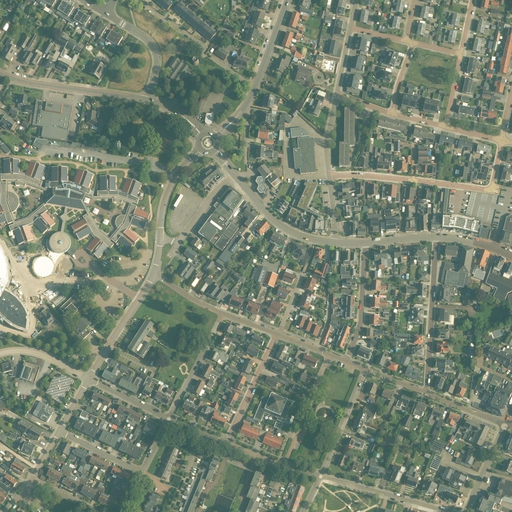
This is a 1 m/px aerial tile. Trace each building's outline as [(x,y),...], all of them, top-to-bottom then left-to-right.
[(49,0),(46,5),(51,8),(49,10),(49,11),(48,13),(49,14),(48,15),(50,16),(51,15),(52,13),(53,13),(56,7),(53,5),(56,0),(49,0)] [(172,4),(166,0),(165,0),(160,6),(166,12),(172,4)] [(309,6),(309,3),(310,0),(299,0),(298,6),(300,6),(299,8),(300,8),(299,12),(307,15),(309,16),(312,17),(313,12),(306,9),(306,10),(304,9),(306,5),(309,6)] [(400,14),(403,2),(395,0),(392,12),(400,14)] [(462,9),(463,2),(452,0),(450,0),(449,6),(462,9)] [(53,13),(52,14),(53,15),(54,13),(56,15),(61,18),(68,5),(63,1),(59,8),(56,7),(53,13)] [(337,8),(344,9),(346,2),(339,1),(337,8)] [(488,3),(482,1),(480,9),(487,10),(488,3)] [(253,4),(251,9),(258,11),(259,9),(266,11),(269,6),(259,2),(258,6),(253,4)] [(180,16),(186,9),(180,3),(174,10),(180,16)] [(74,8),(68,5),(61,18),(65,20),(68,22),(66,24),(67,25),(72,16),(70,15),(74,8)] [(431,14),(432,8),(419,5),(418,12),(431,14)] [(251,9),(249,8),(248,11),(250,12),(255,14),(253,19),(262,22),(265,16),(257,14),(258,11),(251,9)] [(344,9),(337,8),(336,15),(343,16),(344,9)] [(192,14),(186,9),(180,16),(186,21),(192,14)] [(500,11),(491,9),(490,14),(495,14),(494,18),(502,19),(503,16),(499,15),(500,11)] [(72,16),(69,22),(70,23),(72,24),(73,23),(73,24),(76,23),(79,24),(85,15),(79,11),(78,14),(75,18),(72,16)] [(430,21),(431,14),(418,12),(417,18),(430,21)] [(291,20),(297,23),(300,16),(293,13),(291,20)] [(198,19),(192,14),(186,21),(191,26),(198,19)] [(450,14),(449,26),(457,27),(458,15),(450,14)] [(77,27),(82,30),(85,32),(89,26),(86,25),(89,20),(90,18),(85,15),(79,24),(77,27)] [(253,19),(250,18),(248,22),(243,20),(241,24),(245,25),(252,28),(253,25),(260,28),(262,22),(253,19)] [(0,29),(6,32),(12,22),(6,19),(0,29)] [(198,19),(191,26),(197,31),(204,24),(198,19)] [(389,20),(383,19),(380,31),(386,33),(389,20)] [(297,23),(291,20),(288,27),(295,30),(297,23)] [(396,21),(389,20),(386,33),(393,34),(396,21)] [(89,26),(85,32),(89,34),(90,35),(92,33),(95,34),(101,25),(95,21),(94,23),(91,28),(89,26)] [(334,28),(341,30),(342,23),(336,21),(334,28)] [(402,23),(396,21),(393,34),(400,35),(402,23)] [(204,24),(197,31),(203,36),(209,29),(204,24)] [(498,24),(496,34),(499,35),(501,28),(503,29),(503,28),(508,30),(509,26),(498,24)] [(101,25),(95,34),(100,37),(98,40),(101,41),(102,42),(105,36),(102,35),(105,31),(106,28),(101,25)] [(252,28),(245,25),(244,29),(249,31),(247,35),(247,36),(256,39),(258,40),(258,39),(259,35),(258,34),(259,33),(251,30),(252,28)] [(484,29),(477,27),(476,33),(483,34),(483,35),(487,36),(488,32),(484,31),(484,29)] [(341,30),(334,28),(333,36),(340,37),(341,30)] [(209,29),(203,36),(209,41),(215,34),(209,29)] [(429,30),(423,29),(420,41),(426,43),(429,30)] [(436,31),(429,30),(426,43),(433,44),(436,31)] [(105,36),(102,42),(105,44),(107,41),(111,44),(117,35),(111,31),(110,34),(107,38),(105,36)] [(442,33),(436,31),(433,44),(440,45),(442,33)] [(284,40),(291,42),(293,35),(286,33),(284,40)] [(449,34),(442,33),(440,45),(446,47),(449,34)] [(242,36),(243,37),(242,40),(245,42),(254,45),(256,39),(247,36),(247,35),(244,34),(244,35),(243,35),(242,36)] [(26,46),(30,49),(37,37),(33,35),(26,46)] [(117,35),(111,44),(116,47),(114,50),(118,52),(121,46),(119,44),(123,38),(120,36),(119,37),(117,35)] [(338,43),(331,41),(332,38),(320,36),(320,40),(328,41),(327,45),(330,46),(330,48),(337,50),(338,43)] [(354,45),(366,47),(367,42),(372,43),(373,38),(364,36),(363,40),(356,39),(355,40),(354,45)] [(505,44),(511,45),(511,37),(505,36),(504,38),(503,43),(505,44)] [(25,37),(19,46),(24,49),(29,40),(25,37)] [(5,46),(7,47),(1,57),(5,60),(12,48),(10,46),(14,41),(9,38),(5,46)] [(65,48),(65,47),(67,43),(61,39),(58,45),(65,48)] [(228,46),(218,39),(212,48),(216,50),(213,54),(224,61),(230,52),(233,53),(236,49),(229,44),(228,46)] [(43,53),(46,55),(54,42),(51,40),(49,43),(43,53)] [(291,42),(284,40),(281,47),(288,49),(291,42)] [(502,49),(501,51),(507,52),(511,53),(511,45),(505,44),(503,43),(502,49)] [(365,53),(366,47),(354,45),(353,49),(353,51),(360,52),(359,55),(366,56),(367,53),(365,53)] [(480,47),(473,46),(472,51),(479,52),(479,53),(483,54),(484,51),(480,50),(480,47)] [(12,48),(5,60),(9,62),(9,61),(10,61),(13,58),(12,57),(16,50),(12,48)] [(330,48),(329,51),(327,50),(326,55),(328,55),(335,57),(337,50),(330,48)] [(62,71),(67,60),(63,58),(68,51),(64,49),(57,61),(60,62),(57,68),(62,71)] [(386,58),(397,62),(398,59),(397,58),(398,56),(392,54),(393,51),(387,49),(385,53),(388,53),(386,58)] [(303,53),(296,51),(294,57),(301,60),(303,53)] [(507,52),(501,51),(501,53),(503,54),(502,59),(506,60),(509,60),(511,53),(507,52)] [(33,53),(31,55),(26,52),(21,61),(28,66),(30,63),(29,63),(33,56),(35,54),(33,53)] [(46,60),(43,66),(48,69),(53,62),(55,63),(60,54),(56,52),(53,58),(48,56),(46,60)] [(238,52),(235,60),(248,65),(250,60),(243,58),(245,54),(238,52)] [(42,58),(35,54),(33,56),(29,63),(30,63),(36,67),(42,58)] [(71,62),(67,60),(62,71),(66,73),(70,68),(72,69),(79,57),(75,55),(71,62)] [(281,61),(277,59),(274,70),(282,73),(285,65),(288,66),(290,59),(283,56),(281,61)] [(351,59),(350,63),(362,66),(363,61),(365,61),(366,58),(359,56),(359,59),(352,58),(351,60),(351,59)] [(175,57),(169,66),(167,69),(171,72),(168,77),(177,84),(186,71),(189,72),(189,71),(190,71),(191,69),(184,64),(186,61),(181,58),(179,61),(175,57)] [(395,66),(397,62),(386,58),(385,58),(383,63),(382,62),(380,66),(387,68),(388,66),(394,68),(395,66)] [(469,59),(468,66),(475,68),(476,60),(469,59)] [(502,59),(501,64),(499,64),(498,66),(507,68),(509,60),(506,60),(502,59)] [(248,65),(235,60),(233,66),(237,67),(236,68),(239,68),(246,70),(248,65)] [(334,62),(326,60),(324,70),(332,72),(334,62)] [(92,70),(89,74),(94,76),(99,79),(105,68),(107,65),(103,62),(100,66),(97,64),(93,61),(91,65),(94,67),(92,70)] [(362,67),(362,66),(350,63),(349,68),(350,68),(349,70),(356,71),(356,74),(362,75),(363,72),(360,71),(361,66),(362,67)] [(466,73),(473,75),(475,68),(468,66),(466,73)] [(498,66),(496,73),(506,75),(507,68),(498,66)] [(299,82),(299,83),(303,84),(304,81),(308,82),(311,75),(304,73),(305,69),(298,67),(296,71),(298,72),(295,82),(296,82),(297,81),(299,82)] [(392,79),(392,75),(384,73),(385,70),(379,68),(378,72),(383,74),(381,78),(390,81),(391,80),(392,79)] [(347,79),(346,83),(358,85),(358,84),(359,80),(361,80),(362,76),(355,75),(355,78),(348,76),(347,79)] [(498,78),(497,84),(494,83),(494,85),(503,87),(505,79),(498,78)] [(463,86),(470,88),(472,81),(465,79),(463,86)] [(357,90),(358,85),(346,83),(345,86),(346,86),(345,89),(352,90),(352,94),(358,95),(359,90),(357,90)] [(503,87),(494,85),(494,87),(496,88),(495,93),(502,95),(503,87)] [(470,88),(463,86),(462,94),(469,95),(470,88)] [(489,96),(490,96),(491,93),(491,92),(486,91),(486,88),(483,87),(482,94),(487,95),(489,96)] [(385,102),(386,99),(387,99),(388,95),(387,95),(387,94),(380,92),(380,90),(374,88),(373,95),(375,95),(374,99),(385,102)] [(410,97),(411,97),(411,94),(408,93),(407,96),(404,95),(401,106),(401,107),(405,108),(406,107),(408,108),(410,97)] [(315,101),(314,101),(312,100),(309,106),(310,106),(309,109),(311,110),(309,113),(317,116),(322,104),(324,98),(317,95),(315,101)] [(25,113),(33,114),(34,107),(26,106),(28,97),(24,96),(24,97),(21,96),(20,100),(19,100),(18,104),(19,104),(19,108),(22,109),(22,107),(26,107),(25,113)] [(416,98),(411,97),(410,97),(408,108),(410,108),(410,109),(414,110),(414,109),(416,103),(419,103),(421,96),(417,96),(416,98)] [(491,97),(487,119),(495,121),(496,114),(490,113),(491,110),(493,111),(495,97),(491,97)] [(428,112),(431,101),(426,100),(426,99),(422,98),(421,104),(424,105),(423,111),(423,112),(427,113),(427,112),(428,112)] [(38,135),(41,136),(41,137),(67,141),(72,107),(47,103),(36,101),(33,126),(43,127),(42,130),(39,130),(38,135)] [(272,110),(273,105),(277,106),(278,103),(263,101),(262,108),(272,110)] [(438,103),(431,101),(428,112),(430,113),(433,114),(433,113),(436,114),(437,108),(441,109),(442,103),(438,102),(438,103)] [(10,113),(16,116),(19,111),(12,107),(10,113)] [(465,115),(466,108),(459,107),(458,114),(465,115)] [(474,109),(466,108),(465,115),(472,117),(474,109)] [(481,108),(481,111),(479,118),(487,119),(489,110),(487,110),(487,109),(481,108)] [(340,163),(339,163),(339,167),(347,168),(347,167),(349,167),(350,147),(354,147),(355,110),(353,110),(353,109),(344,109),(345,109),(345,112),(344,112),(344,116),(345,116),(345,119),(344,119),(344,123),(345,123),(345,126),(344,126),(344,130),(345,130),(345,133),(344,133),(344,137),(345,137),(344,140),(343,140),(343,144),(339,143),(339,147),(340,147),(340,149),(339,149),(339,154),(340,154),(340,156),(339,156),(339,161),(340,161),(340,163)] [(101,133),(103,128),(105,123),(95,119),(96,113),(89,112),(87,123),(98,128),(97,132),(101,133)] [(260,115),(260,119),(271,121),(271,117),(270,117),(271,114),(262,112),(262,115),(260,115)] [(280,118),(279,122),(284,123),(284,120),(286,121),(288,123),(291,119),(289,117),(285,113),(285,114),(284,118),(282,118),(280,118)] [(211,114),(206,114),(205,122),(205,123),(206,124),(207,125),(209,125),(210,124),(211,124),(211,123),(211,122),(214,122),(214,117),(211,116),(211,114)] [(19,127),(15,124),(16,123),(6,116),(3,120),(16,130),(19,127)] [(379,118),(378,122),(377,127),(381,127),(381,129),(387,130),(387,129),(393,130),(394,131),(394,132),(400,134),(401,132),(404,133),(403,134),(406,135),(407,129),(405,129),(406,125),(379,118)] [(271,121),(260,119),(259,123),(260,123),(260,126),(269,127),(269,124),(270,124),(271,121)] [(16,130),(3,120),(0,124),(2,125),(2,127),(7,131),(8,129),(10,131),(11,130),(14,133),(16,130)] [(279,122),(278,125),(278,128),(276,128),(276,130),(281,131),(284,131),(284,123),(279,122)] [(316,174),(312,138),(306,139),(306,137),(308,137),(308,132),(303,133),(303,129),(290,130),(291,139),(297,138),(297,140),(296,140),(297,150),(293,150),(295,170),(299,170),(300,175),(316,174)] [(419,140),(421,130),(414,129),(414,133),(412,132),(410,138),(419,140)] [(268,136),(268,131),(259,130),(259,135),(258,136),(257,138),(258,138),(258,139),(267,140),(271,140),(272,136),(268,136)] [(421,130),(419,140),(425,142),(427,135),(428,132),(421,130)] [(393,140),(374,135),(373,138),(388,142),(388,152),(393,152),(393,146),(393,140)] [(427,135),(425,142),(424,147),(428,148),(429,145),(433,146),(435,136),(427,135)] [(38,140),(35,141),(33,146),(40,150),(42,146),(46,145),(71,149),(71,148),(88,150),(100,152),(100,148),(72,143),(72,145),(38,140)] [(274,142),(264,141),(264,145),(265,145),(265,148),(272,149),(272,146),(273,146),(274,142)] [(418,151),(418,156),(427,157),(427,156),(427,152),(429,152),(429,149),(422,147),(422,151),(418,151)] [(431,156),(427,156),(427,157),(418,156),(418,162),(421,162),(421,165),(433,165),(433,162),(427,162),(427,160),(431,160),(431,156)] [(404,157),(404,162),(397,162),(397,172),(406,172),(406,165),(410,165),(410,157),(404,157)] [(46,246),(47,248),(48,251),(49,253),(52,250),(53,252),(55,253),(57,253),(59,254),(61,254),(64,253),(66,251),(68,254),(69,252),(70,250),(71,248),(69,247),(69,245),(69,242),(68,239),(67,237),(65,235),(62,234),(64,222),(68,219),(66,215),(67,208),(85,211),(86,212),(87,214),(82,217),(84,219),(71,227),(71,226),(71,227),(74,232),(73,232),(75,236),(76,235),(79,240),(91,233),(92,233),(93,235),(95,237),(96,238),(86,249),(90,253),(90,254),(93,256),(93,255),(98,259),(107,247),(108,248),(110,249),(111,247),(113,245),(109,241),(111,240),(113,242),(115,243),(117,241),(128,250),(128,251),(132,246),(133,247),(135,244),(135,243),(138,239),(127,229),(129,227),(130,224),(144,229),(146,224),(147,224),(148,220),(147,220),(149,214),(135,210),(135,209),(136,207),(132,205),(131,205),(132,203),(137,204),(139,199),(136,198),(141,184),(136,182),(136,181),(132,180),(132,181),(126,179),(127,179),(122,193),(121,193),(118,192),(116,192),(115,192),(115,177),(116,177),(115,177),(109,177),(109,176),(106,176),(106,177),(100,177),(100,192),(97,192),(97,197),(93,197),(89,196),(89,195),(90,190),(88,190),(88,189),(93,176),(87,174),(88,172),(84,171),(84,172),(78,170),(78,171),(73,184),(70,183),(67,183),(67,169),(67,168),(61,168),(61,167),(57,167),(57,168),(51,168),(51,169),(52,169),(52,183),(51,183),(49,183),(49,188),(49,189),(44,189),(40,187),(42,182),(40,181),(39,181),(44,167),(45,167),(39,165),(40,164),(36,163),(36,164),(30,162),(25,176),(22,175),(19,175),(19,160),(13,160),(13,159),(9,159),(9,160),(3,160),(3,175),(1,175),(1,180),(0,180),(6,180),(6,183),(5,183),(0,183),(0,185),(0,201),(0,204),(1,207),(0,207),(0,223),(6,222),(7,222),(7,224),(10,224),(13,222),(14,225),(9,226),(10,230),(11,232),(13,231),(18,245),(24,243),(24,244),(28,243),(27,242),(33,240),(33,239),(28,226),(31,225),(33,223),(33,222),(43,234),(42,234),(43,234),(47,230),(48,231),(51,229),(50,228),(55,224),(54,224),(45,213),(45,212),(47,211),(44,207),(44,206),(46,204),(46,205),(46,204),(65,208),(64,214),(60,217),(62,221),(60,234),(58,234),(55,235),(53,237),(51,239),(50,241),(46,240),(46,243),(46,246)] [(368,159),(361,159),(360,163),(359,163),(359,168),(367,168),(368,159)] [(471,173),(479,174),(487,176),(488,169),(482,168),(483,165),(478,164),(477,167),(479,167),(478,170),(474,169),(472,169),(471,172),(471,173)] [(265,178),(271,174),(264,165),(257,171),(265,179),(265,178)] [(434,175),(435,172),(437,173),(438,166),(430,165),(430,168),(427,168),(427,167),(422,167),(421,173),(426,174),(426,175),(434,175)] [(215,184),(217,184),(224,178),(224,176),(222,174),(220,174),(214,167),(199,180),(205,187),(211,182),(213,185),(215,184)] [(503,174),(510,176),(511,171),(510,171),(511,169),(504,167),(503,174)] [(460,168),(459,179),(460,179),(460,180),(464,180),(464,179),(466,180),(467,174),(470,174),(470,168),(467,168),(467,169),(460,168)] [(485,182),(487,176),(479,174),(471,173),(471,176),(470,182),(473,183),(474,177),(475,177),(475,176),(478,177),(477,181),(485,182)] [(272,176),(271,174),(265,178),(274,188),(280,183),(277,179),(278,178),(276,175),(275,176),(274,174),(272,176)] [(510,176),(503,174),(501,181),(508,183),(508,180),(509,180),(510,176)] [(261,176),(256,177),(255,181),(258,184),(256,189),(259,192),(264,192),(265,188),(262,183),(264,179),(261,176)] [(362,198),(363,196),(364,196),(364,184),(356,184),(356,191),(355,191),(355,196),(356,196),(356,198),(362,198)] [(291,210),(290,210),(292,211),(295,212),(296,213),(300,214),(303,216),(302,216),(303,217),(316,185),(304,185),(303,188),(305,189),(301,199),(295,196),(298,188),(293,186),(291,191),(288,196),(293,199),(289,209),(291,210)] [(348,193),(347,185),(341,186),(342,193),(346,193),(346,196),(342,197),(343,200),(347,200),(347,203),(354,202),(354,198),(350,198),(349,196),(349,195),(349,193),(348,193)] [(370,186),(370,191),(367,191),(367,196),(375,196),(376,200),(379,200),(379,195),(377,195),(377,186),(370,186)] [(386,199),(386,198),(395,199),(394,203),(398,203),(399,194),(396,193),(396,187),(387,186),(387,188),(383,188),(381,199),(386,199)] [(237,222),(234,220),(231,217),(244,201),(241,199),(243,197),(229,187),(218,202),(220,204),(198,234),(209,243),(222,252),(239,229),(234,226),(237,222)] [(404,197),(406,198),(405,200),(412,201),(413,189),(406,189),(404,189),(404,197)] [(431,192),(425,191),(422,190),(421,199),(418,199),(418,204),(422,205),(422,203),(425,204),(426,202),(426,201),(430,202),(431,192)] [(289,206),(281,200),(275,209),(282,215),(289,206)] [(347,203),(348,207),(343,208),(344,218),(350,217),(349,208),(354,207),(354,202),(347,203)] [(253,212),(252,211),(253,209),(253,208),(247,204),(246,204),(238,214),(243,218),(244,216),(247,219),(253,212)] [(405,212),(405,221),(406,233),(416,233),(415,224),(415,218),(411,219),(411,212),(414,212),(414,207),(406,207),(406,212),(405,212)] [(292,211),(290,210),(288,215),(286,221),(291,224),(296,213),(295,212),(292,211)] [(386,219),(386,223),(380,224),(381,231),(386,231),(386,232),(393,231),(399,230),(399,225),(400,225),(399,221),(399,217),(391,218),(390,210),(384,211),(385,219),(386,219)] [(253,212),(247,219),(245,222),(246,223),(244,225),(248,228),(252,223),(258,216),(255,214),(255,213),(253,212)] [(296,213),(291,224),(291,225),(297,227),(299,224),(302,216),(303,216),(300,214),(296,213)] [(371,220),(370,220),(370,228),(372,228),(373,232),(378,232),(377,220),(379,220),(379,215),(370,216),(371,220)] [(506,218),(506,219),(500,243),(511,245),(511,215),(510,216),(509,216),(506,218)] [(302,216),(299,224),(300,224),(298,229),(305,230),(308,219),(308,218),(303,217),(302,216)] [(441,233),(449,233),(455,233),(456,220),(447,219),(447,218),(442,217),(441,233)] [(308,219),(305,230),(304,231),(311,233),(312,229),(314,221),(314,220),(308,219)] [(348,224),(348,230),(357,230),(357,227),(357,219),(353,219),(353,222),(349,222),(349,224),(348,224)] [(456,233),(463,235),(466,222),(457,220),(456,220),(455,233),(456,233)] [(269,227),(263,221),(255,230),(261,236),(269,227)] [(466,222),(463,235),(467,236),(470,237),(474,224),(466,222)] [(474,237),(478,238),(482,224),(477,222),(476,224),(474,224),(470,237),(474,238),(474,237)] [(490,232),(491,228),(487,227),(486,231),(481,229),(478,238),(488,241),(490,232)] [(241,228),(219,259),(226,264),(244,239),(241,237),(245,231),(241,228)] [(271,239),(275,242),(269,251),(272,252),(281,237),(274,233),(271,239)] [(252,236),(249,234),(240,246),(243,249),(252,236)] [(283,247),(284,247),(286,244),(285,243),(287,240),(281,237),(272,252),(274,253),(277,247),(279,244),(283,247)] [(191,245),(196,249),(200,245),(203,247),(205,244),(207,245),(209,243),(204,238),(201,242),(195,239),(193,242),(193,241),(191,243),(192,244),(191,245)] [(300,265),(304,267),(307,259),(303,257),(306,250),(298,247),(299,246),(295,244),(293,249),(294,249),(292,253),(298,256),(297,258),(302,260),(300,265)] [(8,282),(35,272),(34,270),(8,279),(7,268),(6,260),(3,253),(0,248),(0,314),(1,315),(6,321),(12,326),(18,329),(26,331),(27,321),(26,321),(26,319),(28,318),(25,311),(21,305),(16,299),(10,295),(3,291),(8,283),(8,282)] [(453,249),(446,248),(445,257),(457,258),(458,249),(453,248),(453,249)] [(463,248),(458,274),(456,287),(463,288),(465,277),(467,277),(468,274),(469,274),(473,250),(463,248)] [(197,255),(188,249),(184,254),(193,261),(197,255)] [(314,266),(315,262),(319,264),(323,252),(322,252),(322,251),(320,250),(320,251),(316,250),(311,265),(314,266)] [(478,260),(487,263),(490,254),(481,251),(478,260)] [(330,258),(330,261),(329,261),(329,268),(332,268),(332,265),(335,266),(335,262),(338,263),(339,253),(337,253),(335,252),(335,253),(332,253),(331,258),(330,258)] [(382,252),(379,253),(381,270),(384,269),(384,267),(387,266),(387,268),(391,268),(390,254),(386,254),(386,252),(382,252)] [(347,253),(347,254),(341,253),(341,259),(343,259),(343,265),(350,265),(350,262),(350,254),(350,253),(347,253)] [(378,270),(381,270),(379,253),(373,253),(374,261),(377,261),(378,266),(378,270)] [(495,258),(489,274),(486,284),(492,287),(495,288),(493,294),(489,293),(488,297),(504,303),(508,294),(511,291),(511,265),(508,264),(508,266),(504,264),(506,261),(499,257),(498,260),(495,258)] [(478,260),(475,269),(474,269),(472,275),(474,275),(473,278),(477,279),(476,282),(482,283),(485,273),(483,272),(487,263),(478,260)] [(190,263),(189,265),(185,263),(177,274),(183,279),(184,278),(187,280),(194,270),(196,271),(197,268),(198,268),(200,265),(197,262),(195,266),(190,263)] [(445,263),(444,268),(441,283),(445,284),(445,285),(456,287),(458,274),(449,272),(450,269),(453,270),(454,264),(445,263)] [(328,266),(323,264),(321,273),(315,271),(313,276),(328,280),(329,267),(328,266)] [(257,269),(254,268),(250,280),(262,284),(267,269),(258,266),(257,269)] [(283,276),(282,280),(291,284),(293,279),(294,279),(295,278),(295,277),(296,277),(292,275),(293,272),(286,270),(285,273),(284,272),(283,276)] [(278,276),(267,272),(262,284),(274,288),(278,276)] [(189,285),(194,288),(200,278),(198,277),(198,276),(195,274),(192,278),(193,279),(189,285)] [(37,289),(37,288),(41,286),(34,277),(30,280),(37,289)] [(307,278),(305,284),(314,287),(315,284),(318,285),(320,280),(314,278),(313,280),(307,278)] [(203,282),(198,290),(202,293),(208,285),(206,284),(207,281),(205,280),(203,282)] [(354,290),(354,288),(355,281),(346,281),(342,281),(341,284),(346,284),(345,288),(351,288),(351,290),(354,290)] [(214,297),(219,290),(216,288),(217,286),(213,282),(209,287),(212,289),(208,294),(213,298),(214,297)] [(308,291),(307,294),(313,296),(315,291),(313,290),(314,287),(305,284),(303,289),(308,291)] [(277,291),(278,292),(276,296),(281,298),(281,299),(285,300),(285,299),(286,299),(288,294),(289,294),(290,293),(290,292),(286,291),(287,288),(280,285),(279,288),(278,288),(277,291)] [(440,289),(440,296),(449,296),(451,296),(451,293),(449,293),(449,291),(454,291),(454,288),(449,287),(449,289),(440,289)] [(411,289),(411,288),(406,288),(406,294),(417,295),(417,302),(415,302),(415,305),(421,306),(422,299),(422,298),(425,298),(426,294),(426,292),(412,291),(412,289),(411,289)] [(219,290),(214,297),(219,301),(223,296),(225,298),(229,293),(224,290),(223,292),(220,289),(219,290)] [(36,304),(40,300),(34,293),(28,299),(27,300),(32,306),(34,305),(36,304)] [(237,298),(235,297),(235,295),(230,293),(226,298),(231,300),(229,305),(234,307),(237,298)] [(307,294),(306,297),(303,296),(301,301),(309,305),(310,301),(313,302),(313,301),(315,302),(316,297),(313,296),(307,294)] [(62,312),(69,319),(78,311),(76,310),(82,305),(73,296),(59,309),(62,312)] [(237,298),(234,307),(240,309),(242,304),(244,305),(246,299),(241,298),(241,300),(237,298)] [(245,311),(251,314),(254,305),(255,303),(246,299),(244,305),(247,306),(245,311)] [(271,305),(269,309),(279,312),(281,307),(282,308),(282,307),(283,306),(279,304),(280,301),(275,299),(274,302),(271,301),(270,305),(271,305)] [(309,305),(301,301),(298,307),(304,309),(303,311),(304,312),(308,314),(309,314),(311,308),(308,307),(309,305)] [(254,305),(251,314),(256,316),(258,310),(261,312),(263,306),(258,304),(257,306),(254,305)] [(266,311),(267,312),(265,316),(274,319),(276,314),(277,314),(278,314),(278,313),(279,312),(269,309),(267,308),(266,311)] [(412,310),(412,318),(411,324),(414,324),(414,326),(419,327),(419,323),(422,323),(423,310),(412,310)] [(51,326),(56,321),(45,311),(40,316),(51,326)] [(451,326),(452,316),(455,316),(456,312),(440,311),(440,323),(445,323),(445,325),(451,326)] [(86,316),(73,328),(84,339),(90,333),(86,329),(95,320),(92,317),(89,320),(86,316)] [(302,330),(307,318),(303,317),(303,318),(299,316),(296,322),(294,325),(295,325),(295,326),(300,328),(300,329),(301,329),(301,330),(302,330)] [(307,318),(302,330),(307,332),(307,333),(308,334),(309,334),(313,323),(310,321),(310,322),(307,321),(307,320),(306,319),(307,318)] [(152,334),(155,330),(151,328),(153,325),(146,321),(128,349),(143,359),(151,347),(146,344),(150,338),(151,339),(154,335),(152,334)] [(316,339),(318,335),(320,336),(322,330),(320,329),(321,328),(320,328),(320,327),(317,325),(316,326),(313,325),(314,324),(313,323),(309,334),(314,336),(313,337),(314,337),(314,338),(315,338),(316,339)] [(233,327),(227,324),(223,331),(229,334),(231,331),(236,333),(236,334),(243,338),(246,332),(238,328),(238,329),(233,327)] [(348,334),(337,330),(336,332),(338,333),(340,334),(339,336),(346,339),(348,334)] [(380,331),(374,330),(372,330),(366,330),(366,338),(371,338),(374,338),(374,333),(380,334),(380,331)] [(449,332),(439,331),(438,339),(449,340),(449,332)] [(254,335),(253,339),(248,337),(246,342),(250,344),(251,342),(261,346),(264,340),(257,337),(258,337),(254,335)] [(396,335),(396,342),(395,349),(406,349),(407,340),(409,340),(409,341),(414,341),(414,344),(422,345),(422,338),(414,337),(411,337),(411,336),(396,335)] [(221,337),(217,345),(224,348),(224,349),(225,349),(226,349),(227,349),(227,348),(228,348),(228,347),(230,343),(231,341),(224,338),(221,337)] [(333,339),(332,342),(335,343),(335,342),(336,343),(335,346),(343,349),(345,344),(333,339)] [(369,350),(365,348),(360,346),(357,355),(361,357),(360,358),(365,360),(365,358),(369,359),(370,355),(372,353),(372,352),(376,354),(381,341),(377,339),(376,341),(371,339),(369,345),(370,345),(370,348),(369,350)] [(440,344),(437,344),(436,353),(443,354),(444,351),(447,352),(447,344),(440,344)] [(243,348),(241,353),(247,356),(248,354),(256,357),(259,351),(253,348),(249,346),(248,350),(243,348)] [(282,346),(279,352),(285,355),(288,356),(291,350),(282,346)] [(487,358),(491,360),(497,349),(488,346),(487,348),(484,346),(483,349),(482,349),(480,354),(487,357),(487,358)] [(421,350),(421,348),(416,348),(416,350),(413,350),(413,349),(408,348),(408,356),(421,357),(421,355),(422,355),(422,350),(421,350)] [(491,360),(499,363),(504,353),(497,349),(491,360)] [(225,363),(229,356),(219,351),(219,352),(219,351),(217,354),(213,352),(210,359),(217,363),(219,360),(225,363)] [(285,355),(279,352),(276,359),(285,363),(287,359),(284,358),(285,355)] [(384,352),(382,357),(379,356),(376,364),(382,367),(387,354),(384,352)] [(508,367),(511,359),(511,356),(504,353),(499,363),(508,367)] [(305,354),(303,359),(302,358),(300,362),(315,368),(317,361),(308,357),(309,355),(305,354)] [(403,356),(401,361),(399,365),(407,368),(410,358),(403,356)] [(109,370),(112,372),(114,368),(115,367),(117,363),(112,360),(110,364),(112,365),(109,370)] [(245,362),(243,365),(251,369),(254,363),(247,360),(246,363),(245,362)] [(452,361),(445,361),(436,360),(436,369),(445,369),(445,366),(451,366),(452,361)] [(17,367),(14,367),(14,362),(10,362),(10,363),(2,365),(4,373),(9,372),(9,375),(12,375),(12,377),(16,377),(17,367)] [(31,363),(29,363),(29,364),(24,362),(18,378),(34,384),(40,368),(35,366),(35,365),(33,364),(31,363)] [(389,362),(386,369),(395,372),(397,366),(389,362)] [(251,369),(243,365),(241,364),(239,369),(242,370),(242,372),(248,374),(251,369)] [(285,369),(283,368),(284,367),(277,364),(277,366),(273,365),(271,370),(275,372),(275,373),(280,375),(281,374),(282,375),(285,369)] [(213,372),(211,371),(213,368),(207,365),(204,371),(212,375),(218,378),(220,375),(214,372),(213,372)] [(408,366),(404,376),(418,381),(421,372),(408,366)] [(111,375),(108,380),(114,383),(117,378),(116,377),(117,376),(115,375),(118,370),(114,368),(112,372),(111,375)] [(212,375),(204,371),(201,376),(209,381),(208,383),(213,385),(214,383),(213,383),(214,380),(210,378),(212,375)] [(301,377),(300,381),(308,384),(310,378),(305,376),(307,372),(303,371),(301,377)] [(102,377),(108,380),(111,375),(105,372),(102,377)] [(480,379),(480,380),(490,384),(499,389),(511,394),(511,384),(486,372),(482,380),(480,379)] [(439,374),(438,378),(437,378),(433,387),(441,390),(445,381),(442,380),(444,376),(439,374)] [(52,399),(65,377),(61,375),(60,377),(56,378),(54,377),(49,385),(50,385),(45,394),(51,397),(51,398),(52,399)] [(127,376),(124,381),(121,380),(118,386),(124,388),(130,377),(127,376)] [(65,377),(52,399),(54,400),(54,401),(60,404),(63,399),(66,392),(67,393),(74,381),(69,378),(69,379),(65,377)] [(130,377),(124,388),(130,391),(133,386),(130,384),(133,379),(130,377)] [(152,390),(148,388),(153,380),(147,377),(142,387),(145,388),(142,394),(149,397),(152,390)] [(237,382),(243,385),(246,379),(240,377),(237,382)] [(279,382),(280,379),(275,377),(274,380),(268,377),(265,382),(268,384),(275,388),(278,381),(279,382)] [(140,380),(136,379),(133,386),(130,391),(136,394),(139,389),(138,388),(139,388),(137,387),(140,380)] [(286,382),(293,385),(291,389),(289,389),(288,391),(298,395),(303,397),(303,395),(305,390),(299,388),(299,387),(297,386),(299,384),(288,379),(286,382)] [(243,385),(237,382),(231,380),(230,382),(233,383),(233,384),(236,385),(234,388),(241,391),(243,385)] [(509,402),(511,394),(499,389),(490,384),(480,380),(477,386),(478,386),(476,390),(493,398),(490,403),(487,410),(502,417),(505,410),(508,402),(509,402)] [(196,387),(202,390),(205,384),(199,381),(196,387)] [(452,381),(450,386),(447,385),(445,392),(451,395),(456,383),(452,381)] [(460,383),(458,387),(457,390),(456,393),(455,396),(462,398),(465,390),(462,389),(463,384),(460,383)] [(370,384),(367,393),(374,396),(375,393),(374,392),(377,386),(370,384)] [(202,390),(196,387),(193,393),(199,396),(202,390)] [(168,388),(164,395),(160,403),(164,405),(164,403),(167,405),(168,403),(170,404),(173,399),(170,398),(170,399),(167,397),(167,396),(166,396),(167,394),(171,396),(173,392),(170,390),(170,389),(168,388)] [(384,389),(381,397),(391,400),(393,394),(388,392),(388,391),(384,389)] [(157,401),(160,403),(164,395),(161,393),(161,394),(158,392),(155,399),(157,400),(157,401)] [(92,399),(94,400),(91,406),(94,407),(100,396),(95,393),(92,399)] [(232,393),(230,399),(229,399),(236,402),(238,396),(232,393)] [(263,397),(258,410),(254,420),(260,422),(264,413),(277,418),(277,420),(283,423),(284,421),(289,423),(289,424),(291,425),(293,421),(291,420),(285,418),(291,403),(286,401),(287,400),(271,394),(269,400),(263,397)] [(229,399),(230,399),(222,395),(221,397),(222,398),(222,399),(228,402),(227,405),(233,408),(236,402),(229,399)] [(100,396),(94,407),(97,408),(100,403),(102,404),(105,398),(100,396)] [(375,399),(369,397),(366,403),(374,406),(375,403),(373,403),(375,399)] [(402,397),(401,398),(399,398),(396,407),(400,409),(401,406),(405,408),(404,411),(405,411),(407,405),(410,400),(402,397)] [(102,404),(97,415),(99,417),(105,406),(108,407),(111,401),(105,398),(102,404)] [(188,411),(194,414),(197,409),(199,410),(203,401),(199,399),(199,401),(198,401),(197,403),(196,403),(194,406),(191,405),(188,411)] [(44,404),(40,401),(33,415),(47,423),(49,419),(50,419),(53,413),(49,410),(51,407),(44,404)] [(188,411),(191,405),(185,402),(182,408),(188,411)] [(415,403),(411,412),(410,415),(415,416),(415,415),(421,418),(423,412),(426,406),(418,403),(418,404),(415,403)] [(117,412),(119,413),(115,421),(116,421),(114,424),(117,426),(126,409),(120,406),(117,412)] [(87,407),(85,411),(91,414),(93,415),(94,412),(92,411),(93,410),(87,407)] [(204,407),(202,411),(199,417),(202,419),(203,418),(206,419),(208,414),(210,415),(213,409),(208,407),(207,408),(204,407)] [(359,413),(358,416),(357,416),(355,419),(363,423),(366,424),(368,420),(369,417),(373,419),(375,414),(371,412),(372,411),(364,408),(362,413),(359,413)] [(117,426),(119,422),(120,420),(122,422),(124,418),(127,420),(131,411),(126,409),(117,426)] [(435,421),(438,422),(439,419),(440,419),(441,419),(443,413),(439,411),(438,410),(437,410),(437,411),(433,409),(432,412),(430,411),(428,418),(426,418),(425,420),(426,421),(426,422),(430,424),(433,416),(436,417),(435,421)] [(80,417),(79,419),(74,428),(79,431),(84,422),(88,414),(83,411),(80,416),(80,417)] [(131,411),(127,420),(129,421),(128,424),(131,426),(136,414),(131,411)] [(215,412),(214,415),(213,415),(210,422),(217,425),(220,418),(222,413),(219,412),(218,413),(215,412)] [(135,424),(138,426),(142,417),(136,414),(131,426),(133,427),(135,424)] [(450,414),(448,419),(446,423),(452,426),(454,421),(457,422),(459,417),(450,414)] [(220,418),(217,425),(224,427),(227,421),(226,420),(228,418),(224,416),(223,419),(220,418)] [(90,421),(84,433),(89,436),(93,426),(91,425),(92,422),(93,419),(91,418),(90,421)] [(84,422),(79,431),(84,433),(90,421),(87,420),(86,419),(85,422),(84,422)] [(354,423),(355,423),(353,427),(356,428),(354,432),(359,434),(360,430),(363,423),(355,419),(354,423)] [(26,434),(31,426),(29,425),(21,420),(16,429),(24,433),(26,434)] [(143,424),(146,426),(143,431),(152,435),(155,428),(150,426),(151,423),(148,421),(146,420),(143,424)] [(407,428),(410,423),(404,420),(402,425),(407,428)] [(480,426),(469,421),(467,420),(466,423),(462,421),(459,428),(463,430),(463,429),(465,430),(464,432),(473,437),(465,433),(464,434),(462,438),(462,439),(471,443),(481,447),(484,439),(489,430),(480,426)] [(249,426),(249,425),(244,423),(240,434),(248,437),(252,427),(249,426)] [(436,436),(440,427),(437,425),(436,425),(432,435),(436,436)] [(31,426),(26,434),(28,435),(28,436),(37,441),(42,432),(33,427),(31,426)] [(89,436),(94,438),(98,429),(93,426),(89,436)] [(255,429),(252,427),(248,437),(256,441),(257,437),(261,438),(263,432),(260,430),(255,428),(255,429)] [(99,441),(104,443),(109,434),(104,432),(99,441)] [(266,433),(263,432),(261,438),(264,439),(262,443),(271,447),(275,437),(271,435),(267,433),(266,433)] [(109,434),(104,443),(109,446),(113,436),(109,434)] [(109,446),(114,448),(117,443),(120,444),(124,436),(121,434),(118,439),(113,436),(109,446)] [(275,437),(271,447),(278,450),(283,439),(278,437),(278,438),(275,437)] [(344,445),(351,448),(352,445),(357,447),(359,444),(363,446),(364,442),(352,437),(351,440),(348,439),(347,442),(346,442),(344,445)] [(26,442),(25,443),(23,443),(24,441),(20,439),(18,444),(33,451),(35,446),(26,442)] [(434,440),(432,446),(442,450),(444,445),(434,440)] [(124,453),(129,444),(124,442),(119,451),(124,453)] [(71,449),(69,448),(70,446),(65,443),(60,452),(68,456),(71,449)] [(33,451),(18,444),(16,449),(19,450),(20,449),(22,449),(21,451),(31,455),(33,451)] [(134,447),(129,444),(124,453),(129,456),(134,447)] [(138,449),(134,447),(129,456),(134,458),(138,449)] [(167,454),(175,458),(178,451),(170,447),(167,454)] [(76,449),(73,455),(71,453),(68,458),(74,461),(75,457),(75,456),(79,458),(82,452),(76,449)] [(143,451),(138,449),(134,458),(139,461),(143,451)] [(466,455),(466,456),(474,459),(475,456),(476,457),(478,453),(471,449),(469,453),(468,453),(466,455)] [(79,458),(82,459),(79,465),(84,468),(83,469),(86,464),(85,464),(87,461),(84,460),(87,454),(82,452),(79,458)] [(175,458),(167,454),(164,462),(172,465),(175,458)] [(435,455),(429,468),(437,471),(438,467),(434,465),(436,459),(441,461),(442,458),(435,455)] [(211,456),(209,460),(217,464),(219,459),(211,456)] [(343,456),(343,457),(340,456),(338,460),(339,460),(337,465),(342,468),(343,467),(345,464),(344,463),(347,457),(343,456)] [(466,456),(465,459),(464,458),(464,460),(461,459),(461,460),(457,458),(455,463),(460,465),(461,465),(469,468),(473,460),(474,460),(474,459),(466,456)] [(95,466),(98,460),(92,457),(89,463),(95,466)] [(61,463),(51,458),(49,462),(53,464),(57,466),(55,470),(57,471),(61,463)] [(363,459),(362,464),(354,462),(352,470),(353,470),(352,470),(357,472),(357,471),(361,472),(363,466),(367,467),(369,460),(363,459)] [(98,460),(95,466),(101,469),(104,463),(98,460)] [(217,464),(209,460),(207,465),(215,469),(217,464)] [(17,468),(23,472),(25,468),(14,462),(12,465),(17,468)] [(164,462),(161,469),(169,472),(172,465),(164,462)] [(368,467),(370,467),(368,475),(376,477),(377,475),(379,475),(380,473),(383,474),(384,469),(376,467),(377,464),(370,462),(368,467)] [(109,466),(104,463),(101,469),(106,472),(109,466)] [(86,464),(83,469),(82,472),(84,473),(86,471),(88,472),(91,467),(86,464)] [(397,484),(401,474),(399,473),(401,468),(394,465),(393,466),(388,464),(385,472),(390,474),(389,476),(392,477),(390,481),(397,484)] [(12,465),(10,469),(21,475),(23,472),(17,468),(12,465)] [(56,472),(52,479),(58,482),(62,475),(65,476),(69,467),(64,465),(59,474),(56,472)] [(205,467),(204,470),(213,473),(215,469),(207,465),(206,468),(205,467)] [(510,466),(506,465),(503,471),(511,474),(511,472),(511,467),(510,467),(510,466)] [(65,476),(67,477),(63,484),(70,488),(73,481),(70,480),(71,477),(69,476),(73,469),(69,467),(65,476)] [(56,472),(50,469),(47,468),(45,471),(48,473),(46,476),(52,479),(56,472)] [(116,477),(120,471),(114,468),(111,474),(116,477)] [(447,468),(444,475),(440,473),(440,475),(440,476),(441,477),(443,478),(442,479),(447,481),(446,484),(459,490),(461,487),(462,488),(467,477),(447,468)] [(169,472),(161,469),(157,476),(166,480),(169,472)] [(204,470),(202,474),(211,478),(213,473),(204,470)] [(125,474),(120,471),(116,477),(122,480),(125,474)] [(0,473),(0,487),(8,494),(11,489),(1,482),(2,482),(0,480),(0,479),(3,475),(0,473)] [(108,473),(103,483),(108,486),(112,478),(110,476),(111,474),(108,473)] [(411,476),(411,479),(408,478),(406,485),(415,488),(417,480),(415,480),(417,474),(413,473),(412,476),(411,476)] [(79,483),(82,485),(84,479),(85,479),(86,476),(83,474),(81,478),(79,477),(76,483),(73,481),(70,488),(76,491),(79,483)] [(122,480),(117,490),(125,494),(126,490),(122,488),(125,481),(128,482),(131,476),(125,474),(122,480)] [(211,478),(202,474),(200,479),(205,481),(209,483),(211,478)] [(256,474),(254,479),(262,482),(264,477),(256,474)] [(2,482),(1,482),(11,489),(12,489),(17,483),(6,475),(2,482)] [(194,480),(194,482),(203,486),(205,481),(200,479),(196,477),(194,480)] [(82,485),(84,486),(81,493),(87,496),(91,487),(86,485),(88,481),(85,479),(84,479),(82,485)] [(262,482),(254,479),(252,483),(260,487),(262,482)] [(511,482),(506,481),(506,480),(500,479),(499,484),(500,484),(499,490),(497,490),(496,495),(501,496),(511,499),(511,482)] [(430,481),(429,482),(425,481),(421,492),(425,492),(433,495),(437,486),(433,484),(434,483),(433,482),(432,481),(431,481),(430,481)] [(192,487),(201,491),(203,486),(194,482),(192,486),(192,487)] [(96,490),(91,487),(87,496),(93,499),(97,492),(99,493),(102,487),(103,484),(100,483),(96,490)] [(252,483),(250,488),(259,492),(260,490),(259,489),(260,487),(252,483)] [(296,485),(295,488),(294,487),(293,489),(290,488),(290,490),(302,494),(304,488),(296,485)] [(441,494),(441,492),(446,495),(444,500),(446,500),(445,501),(449,503),(449,502),(455,504),(458,497),(451,494),(453,491),(444,487),(440,486),(437,493),(441,494)] [(0,491),(6,496),(8,494),(0,487),(0,491)] [(201,491),(192,487),(190,492),(199,496),(201,491)] [(111,494),(112,494),(121,498),(123,494),(112,488),(109,493),(111,494)] [(250,488),(248,493),(257,497),(259,492),(250,488)] [(302,494),(290,490),(289,493),(291,493),(291,495),(292,495),(291,498),(299,501),(302,494)] [(188,497),(197,501),(199,496),(190,492),(189,495),(188,497)] [(257,497),(248,493),(246,498),(250,500),(256,502),(257,497)] [(105,496),(104,497),(101,495),(98,502),(104,505),(107,497),(105,496)] [(108,497),(107,497),(104,505),(110,508),(115,497),(112,496),(111,497),(108,496),(108,497)] [(197,501),(188,497),(185,503),(195,506),(197,501)] [(286,500),(285,502),(297,507),(299,501),(291,498),(290,500),(288,501),(286,500)] [(497,511),(495,511),(494,511),(492,511),(496,504),(488,501),(488,500),(484,499),(483,502),(482,502),(479,510),(480,510),(479,511),(497,511)] [(256,502),(250,500),(248,505),(258,509),(260,503),(256,502)] [(294,511),(297,507),(285,502),(284,505),(286,506),(287,508),(288,508),(287,510),(291,511),(294,511)] [(195,506),(185,503),(183,507),(193,511),(195,506)]
